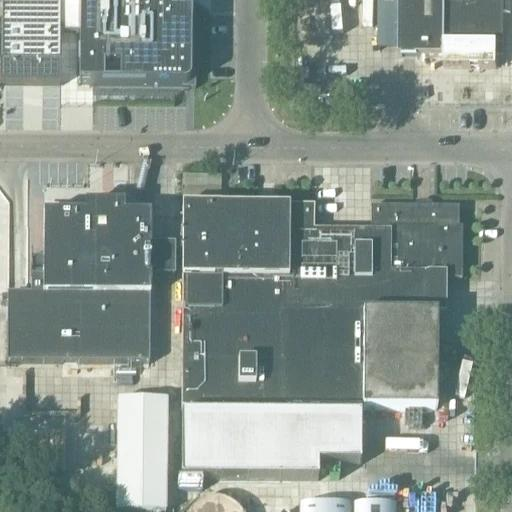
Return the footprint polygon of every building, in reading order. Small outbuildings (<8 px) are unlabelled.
[(0,0),(0,2),(0,3),(0,10),(0,65),(58,65),(59,35),(77,35),(77,65),(77,87),(180,88),(187,88),(188,88),(188,87),(189,87),(189,0),(0,0)] [(511,0),(324,0),(325,70),(462,70),(462,39),(511,39),(511,0)] [(0,86),(58,87),(58,65),(0,65),(0,86)] [(5,439),(116,511),(160,511),(161,366),(148,366),(149,217),(123,217),(123,206),(84,206),(84,216),(43,216),(42,279),(29,279),(29,297),(6,297),(6,298),(0,298),(0,306),(6,306),(5,439)] [(359,467),(359,408),(361,408),(361,412),(435,413),(436,315),(429,315),(429,281),(460,282),(461,230),(457,230),(457,209),(369,209),(369,233),(312,233),(312,208),(181,208),(179,482),(316,483),(316,467),(359,467)] [(373,416),(372,452),(465,453),(466,417),(373,416)] [(381,490),(381,478),(360,478),(360,490),(381,490)] [(238,511),(237,510),(228,503),(223,501),(217,500),(210,500),(204,501),(198,502),(188,509),(185,511),(238,511)]
